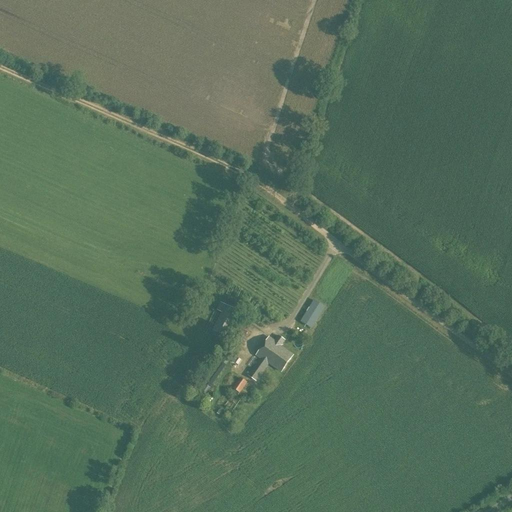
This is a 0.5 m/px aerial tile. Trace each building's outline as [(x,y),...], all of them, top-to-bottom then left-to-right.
[(313,328),(327,306),(315,299),(301,321),(313,328)] [(227,338),(239,313),(220,304),(217,310),(222,313),(212,331),(227,338)] [(281,346),(285,341),(279,336),(275,342),(269,338),(258,355),(261,357),(248,376),(256,382),(269,363),(282,372),(293,355),(281,346)] [(234,363),(238,357),(229,352),(225,358),(234,363)] [(204,397),(229,361),(220,355),(195,390),(204,397)] [(230,416),(240,401),(236,398),(247,383),(240,378),(232,389),(235,391),(222,410),(230,416)]
